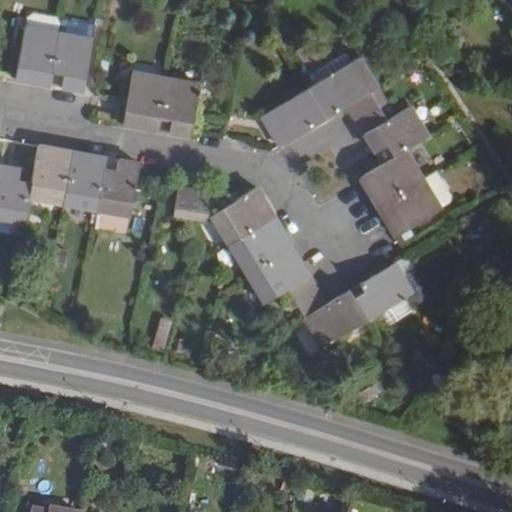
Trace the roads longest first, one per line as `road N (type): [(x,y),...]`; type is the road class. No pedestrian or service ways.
road 1 (tertiary): [(0,357),(200,402),(511,494)]
road 2 (residential): [(341,236),(299,219),(270,172),(58,133),(29,100),(0,95)]
